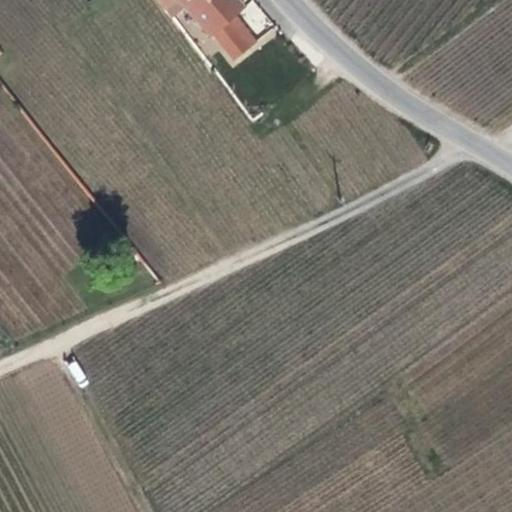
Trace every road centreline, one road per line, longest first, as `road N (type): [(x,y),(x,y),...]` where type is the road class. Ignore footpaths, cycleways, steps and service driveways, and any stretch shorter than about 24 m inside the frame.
road 1 (track): [(479,132),(438,165),(320,224),(0,366)]
road 2 (tertiary): [(286,0),(315,33),(511,154)]
